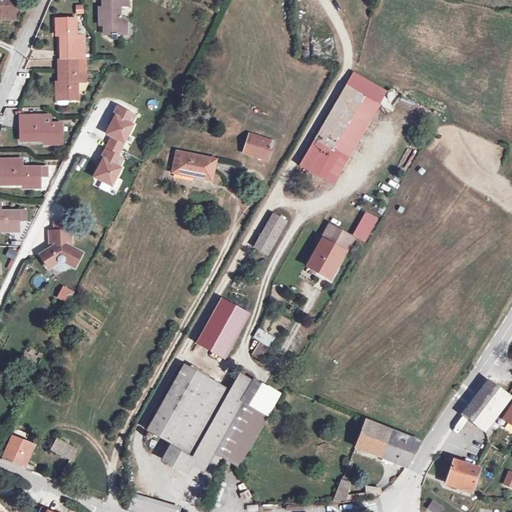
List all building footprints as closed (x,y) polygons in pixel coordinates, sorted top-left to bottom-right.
[(0,0),(0,17),(2,17),(2,22),(11,22),(11,9),(15,9),(15,1),(8,1),(8,0),(0,0)] [(103,27),(103,37),(110,36),(110,39),(115,39),(115,36),(124,36),(124,24),(118,18),(118,9),(126,9),(125,0),(101,0),(102,13),(98,13),(98,27),(103,27)] [(75,14),(83,14),(83,5),(75,6),(75,14)] [(2,17),(0,17),(0,23),(15,23),(15,9),(11,9),(11,22),(2,22),(2,17)] [(67,24),(56,24),(56,32),(60,32),(60,89),(56,89),(56,97),(57,97),(67,97),(70,97),(70,102),(76,102),(77,84),(85,84),(84,37),(76,37),(77,20),(67,20),(67,24)] [(358,76),(307,161),(337,178),(389,93),(358,76)] [(133,119),(116,110),(112,119),(114,120),(107,135),(108,138),(111,140),(123,145),(131,128),(129,127),(133,119)] [(59,135),(62,135),(62,125),(51,125),(50,117),(21,117),(21,140),(48,140),(48,146),(59,146),(59,135)] [(272,143),(247,135),(242,153),(266,160),(272,143)] [(123,145),(111,140),(105,153),(116,159),(123,145)] [(116,159),(105,153),(100,162),(102,163),(95,177),(96,181),(111,188),(120,171),(117,170),(122,161),(116,159)] [(214,161),(175,154),(171,175),(210,182),(214,161)] [(35,179),(39,179),(38,170),(22,170),(22,162),(0,162),(0,186),(25,187),(25,190),(35,190),(35,179)] [(14,222),(18,222),(26,222),(25,213),(0,213),(0,205),(0,204),(0,229),(4,229),(4,233),(14,234),(14,222)] [(365,243),(378,218),(365,211),(352,236),(365,243)] [(277,214),(257,248),(272,257),(292,222),(277,214)] [(55,225),(55,233),(70,232),(70,224),(55,225)] [(324,240),(345,252),(351,241),(330,229),(324,240)] [(55,233),(49,233),(50,245),(53,245),(53,249),(40,257),(49,269),(58,263),(59,265),(60,265),(61,265),(62,265),(63,265),(64,264),(65,263),(74,268),(81,255),(68,248),(68,244),(71,244),(70,232),(55,233)] [(345,252),(324,240),(309,265),(330,277),(345,252)] [(5,257),(14,260),(17,251),(8,248),(5,257)] [(33,283),(40,288),(46,279),(38,274),(33,283)] [(281,301),(285,290),(275,286),(270,297),(281,301)] [(76,292),(69,289),(64,298),(71,301),(76,292)] [(250,316),(221,300),(197,344),(226,360),(250,316)] [(251,356),(261,361),(274,337),(259,328),(253,338),(259,342),(251,356)] [(192,462),(231,391),(187,367),(151,432),(172,444),(164,458),(187,471),(192,462)] [(207,471),(217,452),(241,466),(279,398),(255,384),(240,376),(231,391),(192,462),(207,471)] [(488,384),(485,386),(460,415),(482,430),(508,399),(488,384)] [(404,467),(412,455),(419,444),(365,421),(355,447),(404,467)] [(3,459),(21,467),(31,445),(13,437),(3,459)] [(77,451),(56,439),(51,449),(71,461),(77,451)] [(452,459),(446,484),(471,490),(472,488),(477,465),(452,459)] [(511,472),(509,471),(503,484),(511,487),(511,472)] [(479,482),(487,485),(490,477),(482,474),(479,482)] [(346,479),(343,478),(334,502),(344,501),(349,485),(345,483),(346,479)] [(366,497),(380,495),(381,494),(380,488),(365,489),(366,497)] [(227,491),(220,489),(217,497),(224,499),(227,491)] [(129,511),(134,511),(142,511),(145,502),(146,499),(134,496),(129,511)] [(432,500),(426,510),(429,511),(440,511),(444,507),(432,500)] [(145,502),(142,511),(180,511),(181,511),(145,502)]
